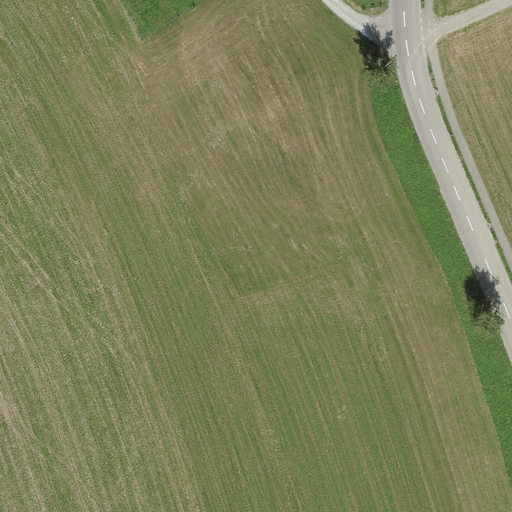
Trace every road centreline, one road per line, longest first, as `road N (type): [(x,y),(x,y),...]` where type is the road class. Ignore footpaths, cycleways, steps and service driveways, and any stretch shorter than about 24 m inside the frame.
road 1 (tertiary): [(405,0),(420,97),(511,322)]
road 2 (track): [(507,0),(405,37),(364,25),(336,0)]
